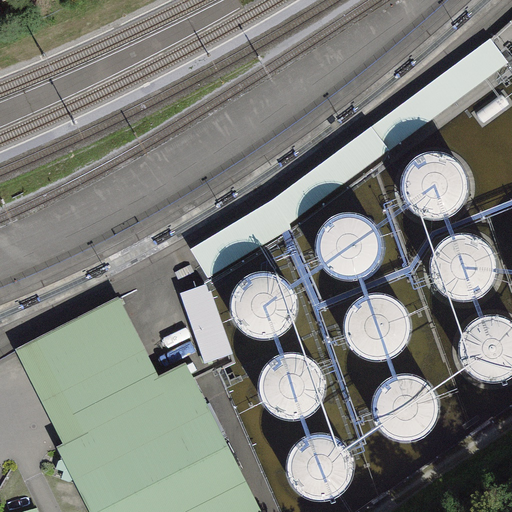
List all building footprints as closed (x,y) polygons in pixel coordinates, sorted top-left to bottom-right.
[(412,160),(407,170),(405,181),(408,191),(414,200),(422,207),(432,210),(441,210),(451,207),(459,201),(464,193),(467,184),(467,174),(464,165),(458,157),(451,151),(440,148),(429,149),(420,153),(412,160)] [(326,221),(321,231),(320,241),(322,252),(328,261),(337,267),(346,270),(356,270),(365,267),(373,262),(379,254),(382,244),(381,235),(378,226),(373,218),(365,212),(355,209),(344,210),(334,214),(326,221)] [(438,243),(433,253),(432,264),(434,274),(440,283),(449,290),(458,293),(468,293),(477,290),(485,284),(491,276),(494,267),(494,257),(491,248),(485,240),(477,234),(467,231),(456,232),(446,236),(438,243)] [(240,282),(235,291),(233,302),(236,313),(242,322),(250,328),(260,331),(269,331),(279,328),(287,322),(292,315),(295,305),(295,296),(292,286),(286,279),(279,273),(268,270),(257,270),(248,275),(240,282)] [(354,304),(349,313),(348,324),(350,334),(356,344),(365,350),(374,353),(384,353),(393,350),(401,344),(407,336),(410,327),(410,317),(407,308),(401,300),(393,295),(383,292),(372,292),(362,296),(354,304)] [(87,511),(258,511),(203,403),(175,417),(115,299),(13,350),(61,443),(54,446),(87,511)] [(469,325),(464,335),(463,345),(465,356),(471,365),(480,371),(489,374),(499,374),(508,371),(511,368),(511,318),(508,316),(498,313),(487,313),(477,318),(469,325)] [(268,362),(263,371),(261,382),(264,392),(270,401),(278,408),(288,411),(297,411),(307,408),(315,402),(320,394),(323,385),(323,375),(320,366),(314,358),(307,352),(296,349),(285,350),(275,354),(268,362)] [(380,384),(375,394),(374,405),(376,415),(382,424),(391,431),(400,434),(410,434),(419,431),(427,425),(433,417),(436,408),(436,398),(432,389),(427,381),(419,375),(408,372),(398,373),(388,377),(380,384)] [(296,446),(291,455),(289,466),(292,476),(298,485),(306,492),(316,495),(325,495),(335,492),(343,486),(348,478),(351,469),(351,459),(348,450),(342,442),(335,437),(324,433),(314,434),(304,438),(296,446)]
